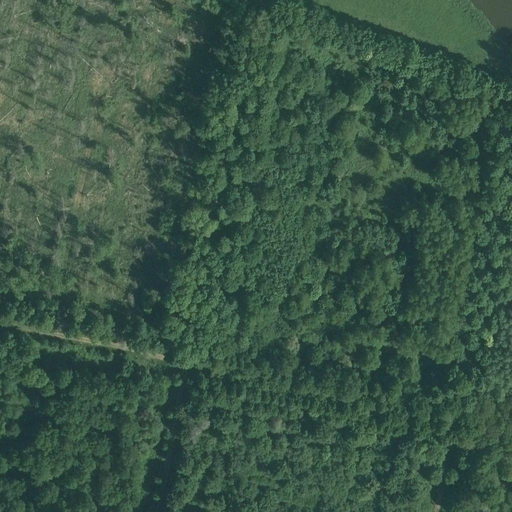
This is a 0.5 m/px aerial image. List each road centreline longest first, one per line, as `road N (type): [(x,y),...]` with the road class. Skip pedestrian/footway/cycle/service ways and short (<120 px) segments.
road 1 (track): [(156,511),(254,0)]
road 2 (unknown): [(183,355),(0,322)]
